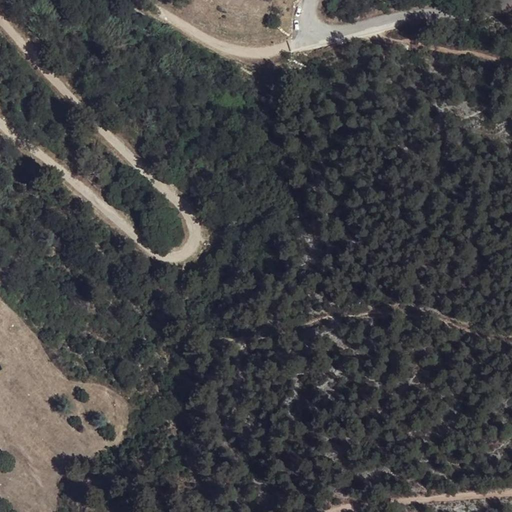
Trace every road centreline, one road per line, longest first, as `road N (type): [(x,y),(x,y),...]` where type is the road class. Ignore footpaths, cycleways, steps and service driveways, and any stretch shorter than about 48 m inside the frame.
road 1 (track): [(0,123),(152,255),(191,261),(204,238),(199,223),(133,165),(0,18)]
road 2 (unclassified): [(311,0),(310,24),(323,30),(511,1)]
road 3 (track): [(133,0),(256,54),(323,30)]
road 4 (track): [(344,511),(511,495)]
road 5 (track): [(511,63),(396,42),(381,36),(378,23)]
